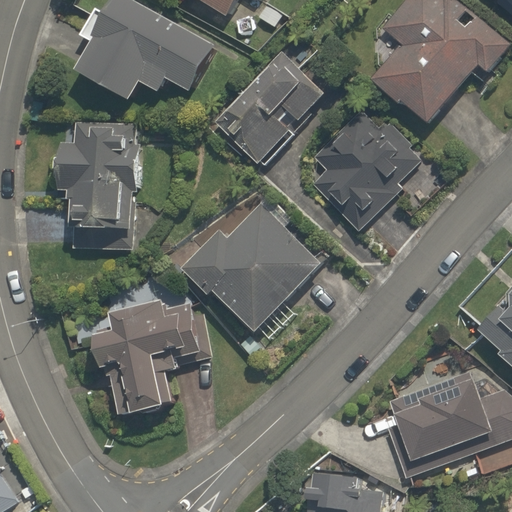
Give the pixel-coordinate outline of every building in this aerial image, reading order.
[(236,53),(133,0),(124,0),(116,16),(108,12),(91,46),(103,53),(89,81),(148,112),(159,92),(179,102),(186,89),(211,101),(236,53)] [(205,0),(248,24),(261,0),(205,0)] [(381,80),(446,133),(461,146),(474,130),(458,118),(495,72),(506,81),(511,73),(511,40),(462,0),(405,0),(393,16),(398,21),(386,35),(405,51),(381,80)] [(511,0),(505,0),(508,2),(498,15),(511,24),(511,0)] [(292,19),(268,4),(258,20),(282,35),(292,19)] [(278,177),(343,102),(285,52),(221,127),(278,177)] [(429,159),(379,114),(330,169),(336,174),(322,189),(372,234),(406,196),(400,191),(429,159)] [(158,160),(150,160),(149,121),(80,122),(80,147),(64,147),(64,200),(81,200),(82,246),(151,245),(150,195),(158,195),(158,160)] [(223,231),(185,271),(221,306),(227,299),(274,345),(342,275),(271,206),(235,243),(223,231)] [(511,277),(471,323),(494,345),(489,351),(511,372),(511,277)] [(127,336),(108,341),(128,430),(192,416),(181,368),(218,360),(205,301),(124,319),(127,336)] [(394,427),(388,430),(404,476),(511,437),(511,379),(476,392),(469,372),(385,401),(394,427)] [(40,511),(0,456),(0,511),(40,511)] [(378,511),(375,511),(379,487),(358,484),(360,473),(304,465),(297,511),(378,511)]
